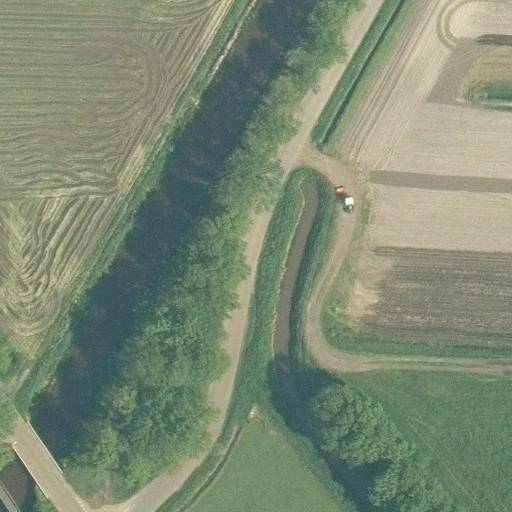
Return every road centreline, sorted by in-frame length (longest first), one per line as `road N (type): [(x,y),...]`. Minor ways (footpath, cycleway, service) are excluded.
road 1 (unclassified): [(133,511),(186,456),(217,405),(255,219),(289,138),(373,0)]
road 2 (tertiary): [(72,511),(0,409)]
